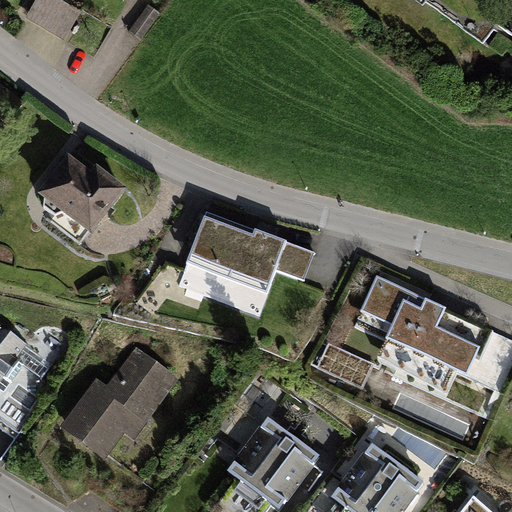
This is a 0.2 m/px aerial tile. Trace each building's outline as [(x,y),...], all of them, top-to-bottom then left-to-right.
[(57,0),(34,0),(23,20),(63,41),(79,12),(57,0)] [(0,89),(0,127),(2,129),(20,105),(0,89)] [(61,158),(31,196),(86,239),(124,190),(92,166),(84,176),(61,158)] [(204,211),(178,279),(262,312),(289,243),(204,211)] [(445,316),(377,285),(356,330),(468,382),(480,355),(436,335),(445,316)] [(0,379),(24,346),(12,335),(0,333),(0,379)] [(508,393),(511,380),(511,340),(489,333),(472,382),(508,393)] [(95,378),(60,427),(104,459),(123,432),(133,439),(178,377),(136,346),(106,387),(95,378)] [(318,375),(366,393),(377,364),(329,346),(318,375)] [(266,419),(227,472),(242,483),(235,493),(257,510),(265,500),(279,510),(318,457),(266,419)] [(372,444),(333,497),(348,508),(345,511),(402,511),(424,482),(372,444)] [(486,511),(476,502),(467,511),(486,511)]
